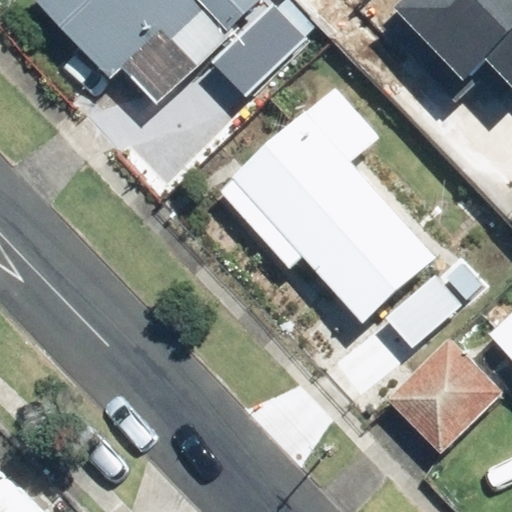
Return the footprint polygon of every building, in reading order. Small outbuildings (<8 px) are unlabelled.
[(309,40),(271,0),(43,0),(122,82),(175,29),(242,101),(309,40)] [(511,0),(420,0),(393,26),(465,103),(509,62),(511,65),(511,0)] [(320,109),(244,177),(367,315),(443,247),(320,109)] [(511,313),(499,325),(511,338),(511,313)] [(402,399),(452,453),(511,397),(511,393),(463,342),(402,399)]
